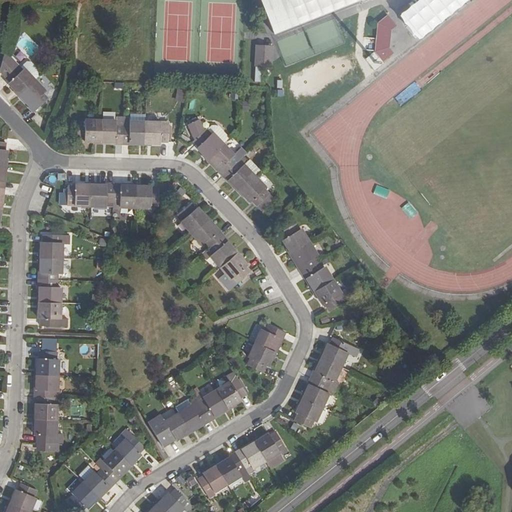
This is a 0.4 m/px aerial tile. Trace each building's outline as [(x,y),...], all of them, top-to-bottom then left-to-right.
[(261,0),(271,30),(359,0),(261,0)] [(415,32),(455,0),(424,0),(403,17),(415,32)] [(273,46),(255,44),(253,66),(271,68),(273,46)] [(7,84),(19,96),(35,81),(24,69),(22,70),(17,65),(4,77),(9,82),(7,84)] [(35,81),(19,96),(29,107),(28,108),(33,113),(47,99),(43,95),(45,92),(35,81)] [(176,99),(183,100),(184,90),(178,89),(176,99)] [(130,113),(130,118),(130,122),(145,122),(145,113),(130,113)] [(122,126),(122,145),(129,145),(129,143),(145,144),(145,122),(130,122),(130,118),(122,118),(122,126)] [(100,143),(101,121),(84,120),(84,123),(77,123),(77,140),(84,140),(84,143),(100,143)] [(101,121),(100,143),(115,143),(115,145),(122,145),(122,126),(116,126),(116,121),(101,121)] [(145,122),(145,144),(161,144),(161,142),(168,142),(168,125),(161,125),(161,122),(145,122)] [(197,149),(208,160),(224,145),(212,134),(210,135),(205,130),(193,141),(198,147),(197,149)] [(218,172),(222,177),(236,163),(232,159),(235,156),(224,145),(208,160),(219,171),(218,172)] [(228,181),(239,192),(255,177),(244,165),(241,168),(236,163),(222,177),(227,182),(228,181)] [(252,202),(257,207),(270,195),(264,189),(266,187),(255,177),(239,192),(250,203),(252,202)] [(387,197),(390,189),(377,184),(374,192),(387,197)] [(112,204),(113,186),(107,185),(107,187),(91,186),(91,208),(107,209),(107,204),(112,204)] [(91,208),(91,186),(75,186),(75,188),(68,188),(67,205),(74,205),(74,208),(91,208)] [(120,186),(113,186),(112,204),(119,205),(119,209),(135,210),(136,188),(120,188),(120,186)] [(152,189),(136,188),(135,210),(151,210),(151,208),(159,208),(159,191),(152,190),(152,189)] [(272,198),(270,195),(257,207),(260,210),(272,198)] [(181,222),(191,235),(208,221),(198,208),(196,210),(191,204),(178,215),(183,220),(181,222)] [(205,244),(209,249),(224,237),(219,231),(218,233),(208,221),(191,235),(201,247),(205,244)] [(282,241),(291,255),(309,243),(301,230),(299,231),(294,225),(280,233),(284,240),(282,241)] [(41,243),(41,259),(63,259),(64,244),(61,244),(61,236),(44,235),(43,243),(41,243)] [(210,256),(220,268),(237,254),(227,243),(228,241),(224,237),(209,249),(213,254),(210,256)] [(309,243),(291,255),(299,268),(298,269),(301,274),(317,264),(314,258),(318,256),(309,243)] [(247,267),(237,254),(220,268),(231,281),(233,279),(237,284),(250,274),(245,268),(247,267)] [(39,274),(39,281),(57,283),(57,275),(62,276),(63,259),(41,259),(40,274),(39,274)] [(306,279),(314,292),(333,281),(325,267),(321,269),(317,264),(301,274),(305,280),(306,279)] [(39,287),(39,303),(61,304),(62,288),(57,288),(57,283),(39,281),(38,287),(39,287)] [(333,281),(314,292),(323,306),(325,305),(329,311),(343,302),(339,295),(341,294),(333,281)] [(60,320),(61,304),(39,303),(39,319),(40,319),(40,327),(58,327),(58,320),(60,320)] [(255,343),(275,353),(282,339),(283,339),(286,334),(268,325),(265,331),(262,329),(255,343)] [(329,344),(322,359),(342,368),(349,353),(346,352),(350,345),(334,338),(331,345),(329,344)] [(275,353),(255,343),(248,358),(250,359),(246,366),(263,373),(266,367),(268,368),(275,353)] [(36,375),(58,376),(59,360),(57,360),(57,353),(39,352),(39,359),(37,359),(36,375)] [(342,368),(322,359),(315,373),(314,372),(311,378),(328,386),(331,381),(335,382),(342,368)] [(35,391),(34,398),(53,398),(53,392),(58,392),(58,376),(36,375),(36,391),(35,391)] [(325,392),(328,386),(311,378),(308,384),(309,385),(303,399),(323,408),(329,394),(325,392)] [(230,382),(217,390),(228,409),(242,401),(241,399),(247,395),(238,380),(232,384),(230,382)] [(205,402),(200,405),(210,421),(215,418),(214,417),(228,409),(217,390),(203,398),(205,402)] [(35,404),(35,419),(57,420),(57,405),(53,404),(53,398),(34,398),(34,404),(35,404)] [(316,423),(323,408),(303,399),(296,413),(298,414),(295,421),(310,428),(313,422),(316,423)] [(179,413),(190,432),(204,424),(204,425),(210,421),(200,405),(194,409),(192,405),(179,413)] [(190,432),(179,413),(165,422),(166,424),(160,428),(169,442),(175,439),(176,440),(190,432)] [(56,437),(57,420),(35,419),(34,436),(36,436),(36,443),(53,444),(53,437),(56,437)] [(114,451),(130,466),(141,454),(140,453),(145,448),(127,430),(121,435),(125,440),(114,451)] [(269,435),(255,443),(266,462),(280,453),(279,451),(285,447),(276,432),(270,436),(269,435)] [(241,449),(235,453),(246,469),(251,466),(253,470),(266,462),(255,443),(242,451),(241,449)] [(130,466),(114,451),(103,462),(106,465),(102,470),(115,483),(120,479),(119,477),(130,466)] [(231,457),(217,466),(228,485),(242,476),(240,472),(246,469),(235,453),(230,456),(231,457)] [(84,481),(94,471),(87,466),(78,475),(84,481)] [(228,485),(217,466),(203,474),(204,476),(198,480),(207,495),(213,491),(214,493),(228,485)] [(97,475),(94,471),(84,481),(83,483),(98,498),(110,487),(111,488),(115,483),(102,470),(97,475)] [(98,498),(83,483),(72,494),(73,496),(69,501),(80,511),(81,511),(86,508),(87,509),(98,498)] [(16,490),(10,504),(27,511),(30,511),(36,499),(34,498),(37,491),(21,484),(18,491),(16,490)] [(169,494),(158,505),(164,511),(181,511),(185,509),(183,507),(188,502),(175,489),(170,495),(169,494)]
